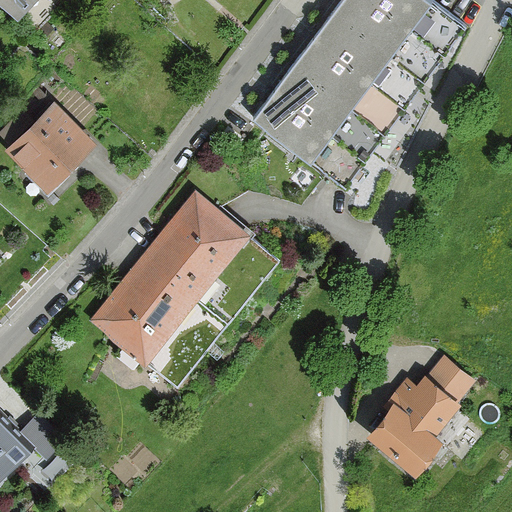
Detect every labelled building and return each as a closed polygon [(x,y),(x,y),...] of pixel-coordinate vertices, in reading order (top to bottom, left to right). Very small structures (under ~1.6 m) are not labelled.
[(47,0),(0,0),(24,24),(47,0)] [(378,0),(349,0),(341,12),(404,61),(425,36),(378,0)] [(430,0),(378,0),(425,36),(444,11),(430,0)] [(473,33),(444,11),(425,36),(404,61),(433,84),(473,33)] [(341,12),(321,37),(385,86),(404,61),(341,12)] [(321,37),(303,60),(366,110),(380,92),(385,86),(321,37)] [(32,45),(21,57),(30,66),(42,54),(32,45)] [(303,60),(282,87),(345,137),(354,125),(366,110),(303,60)] [(433,84),(404,61),(385,86),(380,92),(409,114),(433,84)] [(345,137),(282,87),(256,119),(320,169),(345,137)] [(409,114),(380,92),(366,110),(354,125),(383,147),(409,114)] [(60,108),(12,156),(50,193),(98,145),(60,108)] [(21,113),(0,136),(0,137),(9,146),(31,122),(21,113)] [(383,147),(354,125),(345,137),(320,169),(349,191),(383,147)] [(199,193),(146,258),(205,306),(258,241),(199,193)] [(146,258),(93,323),(151,371),(205,306),(146,258)] [(395,401),(404,409),(376,441),(424,482),(455,446),(445,438),(469,410),(432,378),(423,389),(413,380),(395,401)] [(0,419),(0,488),(38,453),(46,461),(63,445),(37,417),(16,437),(0,419)]
